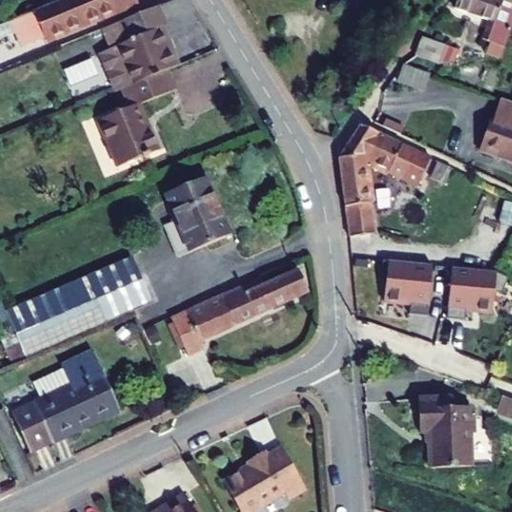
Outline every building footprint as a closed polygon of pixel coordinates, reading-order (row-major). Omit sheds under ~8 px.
[(140,0),(70,0),(38,14),(51,45),(73,35),(66,20),(76,15),(83,31),(142,5),(140,0)] [(511,0),(466,0),(464,9),(503,23),(496,42),(511,48),(511,0)] [(19,3),(0,10),(0,26),(25,17),(19,3)] [(161,8),(169,27),(176,25),(168,6),(161,8)] [(169,27),(161,8),(113,27),(121,47),(110,51),(126,91),(131,89),(178,70),(185,67),(169,27)] [(427,43),(423,56),(445,64),(464,62),(466,50),(432,37),(427,43)] [(424,88),(427,72),(402,66),(398,82),(424,88)] [(185,89),(178,70),(131,89),(138,108),(108,120),(128,166),(168,149),(159,128),(156,129),(147,105),(185,89)] [(501,117),(490,152),(511,159),(511,98),(505,118),(501,117)] [(370,125),(347,158),(359,237),(383,234),(371,162),(426,187),(429,181),(433,183),(436,177),(438,178),(443,166),(425,158),(428,151),(370,125)] [(215,177),(176,193),(187,219),(174,225),(187,256),(239,235),(215,177)] [(418,199),(413,210),(430,217),(435,207),(418,199)] [(142,256),(16,312),(36,357),(143,311),(162,303),(142,256)] [(426,316),(432,265),(383,260),(380,280),(385,280),(383,300),(409,303),(408,314),(426,316)] [(496,272),(451,267),(446,318),(464,320),(465,309),(492,312),(494,292),(500,293),(507,278),(496,272)] [(270,277),(179,318),(196,354),(212,347),(208,338),(317,291),(307,270),(274,284),(270,277)] [(51,400),(21,415),(40,452),(129,410),(103,351),(71,364),(72,368),(43,382),(51,400)] [(436,434),(438,471),(481,468),(479,436),(482,432),(482,417),(478,417),(477,408),(461,409),(461,402),(453,399),(425,400),(426,434),(436,434)] [(268,470),(239,483),(252,511),(270,511),(298,499),(301,506),(320,497),(300,456),(285,462),(283,458),(266,466),(268,470)] [(203,511),(192,493),(166,508),(169,511),(203,511)]
